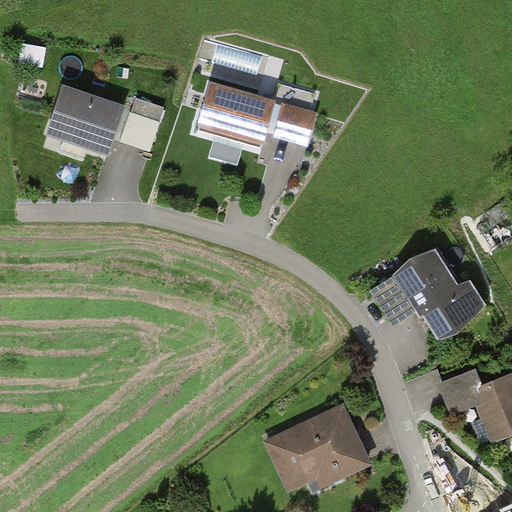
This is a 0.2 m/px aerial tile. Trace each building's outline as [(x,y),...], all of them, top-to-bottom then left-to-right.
[(279,105),(213,85),(198,134),(264,154),(279,105)] [(132,110),(66,88),(49,138),(113,159),(117,145),(151,156),(161,127),(130,116),(132,110)] [(318,114),(286,106),(278,141),(310,148),(318,114)] [(474,281),(462,284),(438,250),(399,277),(374,292),(397,327),(423,310),(443,340),(462,334),(490,306),(474,281)] [(493,442),(511,434),(511,373),(485,385),(478,367),(440,383),(454,417),(479,407),(493,442)] [(378,467),(348,405),(267,444),(292,495),(319,481),(325,493),(378,467)]
